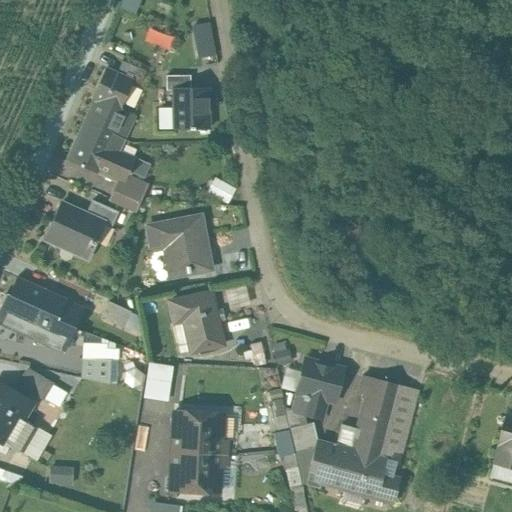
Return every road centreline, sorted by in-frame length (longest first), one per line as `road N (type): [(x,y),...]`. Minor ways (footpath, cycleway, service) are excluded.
road 1 (residential): [(511,374),(317,326),(287,305),(263,241),(223,0)]
road 2 (unclassified): [(0,247),(109,0)]
